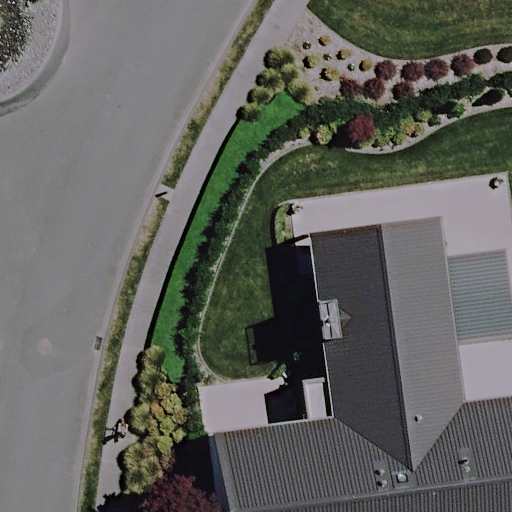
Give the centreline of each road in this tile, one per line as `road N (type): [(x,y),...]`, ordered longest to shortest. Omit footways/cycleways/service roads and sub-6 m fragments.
road 1 (residential): [(43,229),(103,66),(143,0)]
road 2 (residential): [(0,346),(43,229)]
